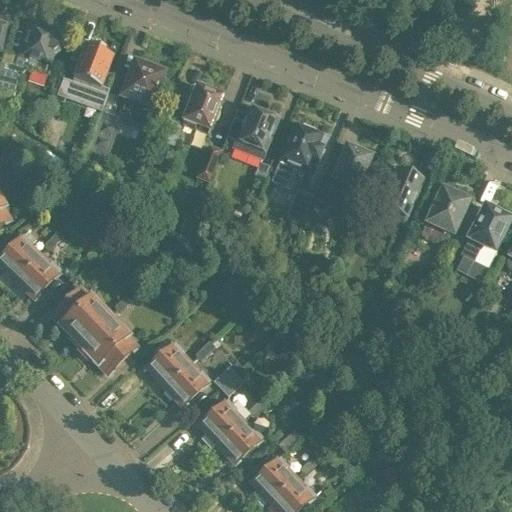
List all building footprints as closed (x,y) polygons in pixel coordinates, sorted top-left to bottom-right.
[(30,26),(17,67),(15,67),(17,57),(3,53),(0,62),(0,103),(11,106),(19,76),(21,76),(24,67),(45,74),(52,55),(54,55),(57,53),(58,48),(57,44),(56,43),(58,35),(30,26)] [(97,51),(85,47),(71,84),(62,81),(56,97),(101,114),(114,79),(106,76),(113,57),(109,56),(110,54),(100,50),(97,51)] [(113,120),(100,115),(81,167),(100,174),(121,120),(143,128),(163,76),(161,75),(159,72),(152,70),(150,71),(133,65),(113,120)] [(182,125),(183,125),(194,130),(193,132),(207,138),(209,134),(223,100),(220,99),(218,96),(213,94),(210,95),(196,89),(182,125)] [(249,111),(246,118),(236,114),(228,133),(239,137),(233,151),(261,163),(277,123),(264,117),(265,113),(253,108),(251,112),(249,111)] [(41,142),(55,151),(65,125),(48,119),(41,142)] [(173,149),(183,125),(182,125),(171,121),(162,144),(173,149)] [(294,128),(271,183),(288,190),(294,176),(301,178),(304,173),(305,174),(310,164),(316,166),(322,151),(316,148),(320,139),(313,136),(311,133),(305,130),(302,131),(294,128)] [(73,170),(38,147),(32,156),(68,179),(73,170)] [(208,185),(220,154),(208,149),(196,180),(208,185)] [(345,149),(332,182),(357,192),(371,160),(367,158),(365,156),(362,154),(359,155),(345,149)] [(259,165),(254,177),(253,181),(260,184),(262,180),(264,181),(269,169),(259,165)] [(4,175),(8,182),(17,177),(13,170),(4,175)] [(377,195),(386,199),(381,209),(406,220),(422,183),(411,178),(410,175),(403,172),(400,174),(397,173),(393,183),(384,179),(377,195)] [(8,182),(4,175),(0,177),(0,185),(0,186),(8,182)] [(319,183),(312,198),(311,201),(323,207),(331,188),(319,183)] [(431,215),(426,226),(453,238),(469,204),(467,203),(465,200),(458,197),(455,198),(442,191),(440,195),(434,193),(425,212),(431,215)] [(304,218),(311,201),(312,198),(297,192),(289,211),(304,218)] [(0,227),(9,223),(0,206),(0,227)] [(493,256),(510,223),(505,220),(505,217),(498,214),(495,215),(484,210),(467,243),(469,243),(461,258),(488,272),(495,257),(493,256)] [(176,239),(184,242),(189,243),(195,223),(183,219),(176,239)] [(395,263),(408,233),(398,229),(385,259),(395,263)] [(50,241),(56,247),(63,240),(57,234),(50,241)] [(0,267),(16,283),(37,260),(28,251),(31,247),(23,239),(0,262),(0,267)] [(56,247),(50,241),(43,248),(44,252),(46,253),(49,253),(56,247)] [(441,281),(446,268),(456,248),(446,244),(431,276),(441,281)] [(47,270),(37,260),(16,283),(34,301),(59,274),(51,266),(47,270)] [(78,349),(108,320),(81,292),(51,320),(78,349)] [(121,303),(126,309),(134,302),(128,296),(121,303)] [(126,309),(121,303),(114,309),(115,313),(116,314),(120,315),(126,309)] [(136,349),(108,320),(78,349),(106,378),(136,349)] [(457,332),(455,331),(440,324),(439,324),(430,344),(448,352),(457,332)] [(476,360),(481,350),(463,342),(458,352),(476,360)] [(202,351),(207,357),(214,350),(209,344),(202,351)] [(165,390),(188,369),(179,359),(183,355),(175,347),(148,372),(165,390)] [(207,357),(202,351),(195,357),(196,361),(197,362),(201,363),(207,357)] [(220,392),(243,371),(236,363),(213,384),(220,392)] [(197,379),(188,369),(165,390),(182,409),(209,384),(201,375),(197,379)] [(243,386),(242,385),(249,378),(243,371),(220,392),(227,400),(243,386)] [(254,408),(260,414),(267,407),(261,401),(254,408)] [(217,447),(240,426),(231,416),(235,413),(227,404),(200,428),(217,447)] [(260,414),(254,408),(247,414),(248,418),(249,419),(253,420),(260,414)] [(249,436),(240,426),(217,447),(234,466),(261,441),(254,433),(249,436)] [(301,441),(294,432),(277,447),(285,456),(301,441)] [(314,458),(311,460),(307,465),(312,471),(319,464),(314,458)] [(269,504),(293,483),(283,473),(287,469),(279,461),(252,486),(269,504)] [(312,471),(307,465),(303,468),(300,471),(301,475),(302,476),(305,477),(312,471)] [(419,498),(394,467),(382,477),(407,508),(419,498)] [(302,493),(293,483),(269,504),(276,511),(299,511),(314,498),(306,490),(302,493)]
